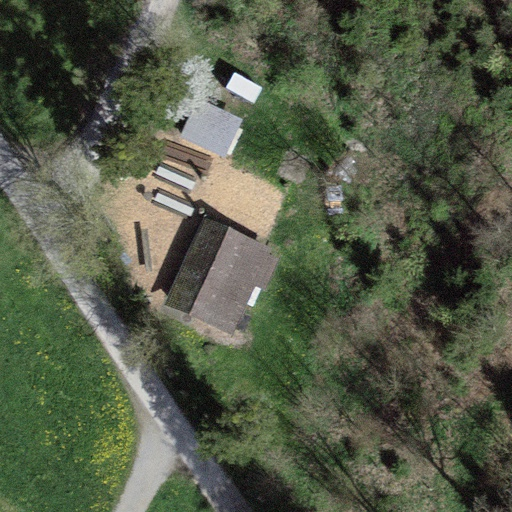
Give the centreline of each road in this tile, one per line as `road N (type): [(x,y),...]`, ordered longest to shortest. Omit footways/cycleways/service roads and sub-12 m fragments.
road 1 (track): [(141,0),(32,232)]
road 2 (track): [(32,232),(154,417)]
